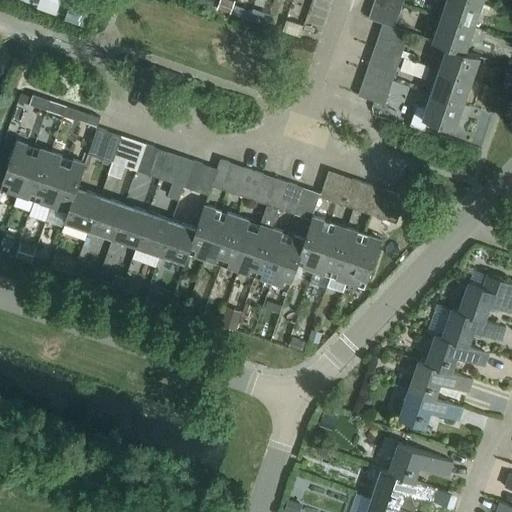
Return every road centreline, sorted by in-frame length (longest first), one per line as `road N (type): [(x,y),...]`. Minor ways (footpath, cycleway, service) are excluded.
road 1 (residential): [(0,298),(292,400)]
road 2 (unclassified): [(292,400),(469,219)]
road 3 (residential): [(109,108),(233,148),(301,125)]
road 4 (residential): [(301,125),(345,0)]
